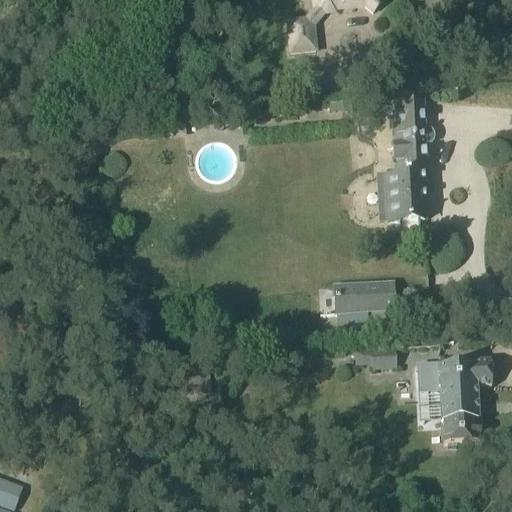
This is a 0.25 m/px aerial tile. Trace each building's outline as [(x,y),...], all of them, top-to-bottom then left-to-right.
[(373,17),(382,6),(374,0),(312,0),(315,17),(335,15),(334,10),(362,7),(373,17)] [(201,12),(184,4),(176,22),(192,30),(201,12)] [(291,57),(316,54),(312,22),(287,25),(291,57)] [(424,168),(420,107),(420,106),(392,107),(394,135),(400,135),(402,136),(402,137),(403,144),(401,144),(397,146),(394,149),(393,153),(395,157),(398,160),(402,161),(403,175),(385,176),(388,224),(399,224),(400,234),(418,233),(418,223),(423,222),(420,169),(424,168)] [(167,142),(186,141),(185,126),(166,127),(167,142)] [(395,317),(393,286),(332,289),(334,320),(395,317)] [(370,354),(354,354),(355,368),(370,367),(370,354)] [(433,372),(419,372),(420,394),(437,393),(438,393),(440,427),(441,427),(441,433),(442,449),(482,447),(481,421),(478,421),(477,392),(476,388),(478,388),(488,388),(488,365),(456,366),(456,370),(433,372)] [(0,483),(0,510),(4,511),(14,511),(22,491),(0,483)]
